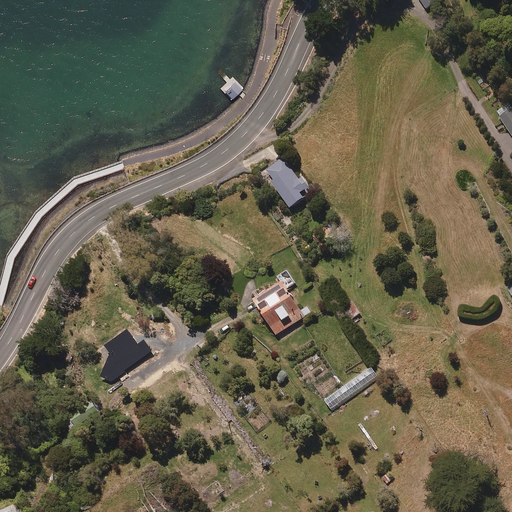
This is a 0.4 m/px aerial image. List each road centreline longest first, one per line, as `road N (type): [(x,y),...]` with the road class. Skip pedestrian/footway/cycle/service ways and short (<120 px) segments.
road 1 (secondary): [(323,0),(276,93),(245,133),(206,163),(72,232),(0,355)]
road 2 (unknown): [(94,215),(112,257),(185,334),(182,348),(105,405)]
